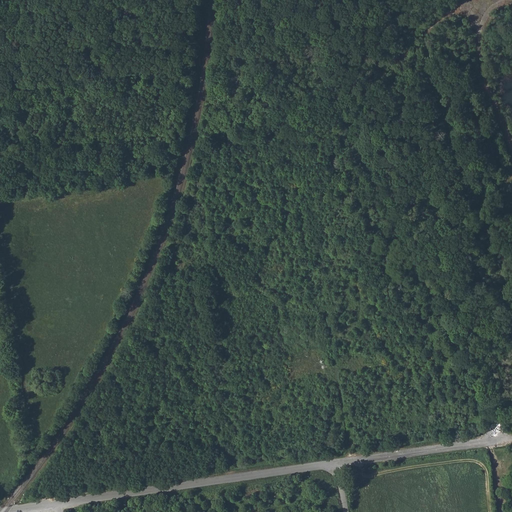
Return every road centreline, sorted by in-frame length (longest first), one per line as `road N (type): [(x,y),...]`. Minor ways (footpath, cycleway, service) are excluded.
road 1 (unclassified): [(0,509),(338,463)]
road 2 (unclassified): [(338,463),(501,439)]
